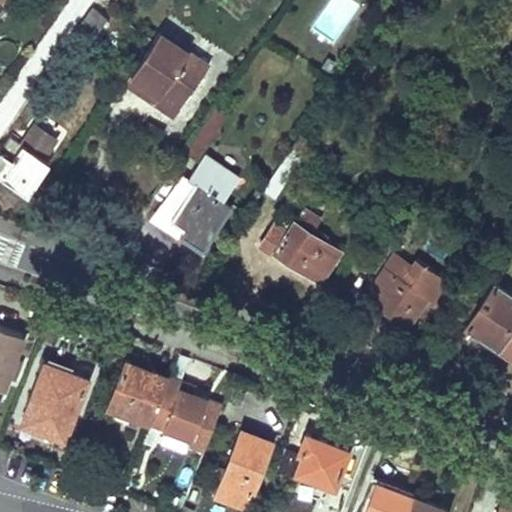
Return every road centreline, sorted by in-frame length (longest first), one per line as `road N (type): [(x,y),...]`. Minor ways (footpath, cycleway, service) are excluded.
road 1 (secondary): [(0,248),(511,441)]
road 2 (unknown): [(0,125),(86,0)]
